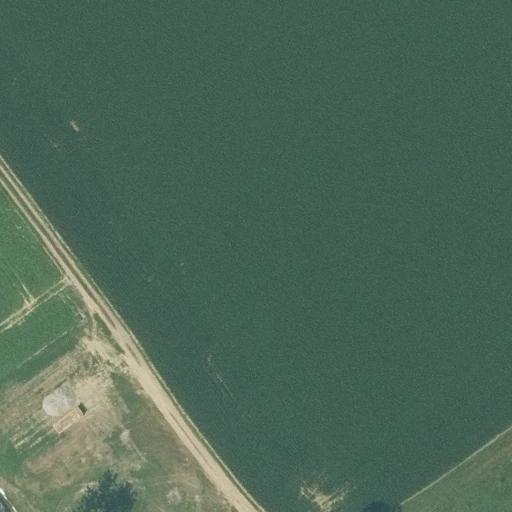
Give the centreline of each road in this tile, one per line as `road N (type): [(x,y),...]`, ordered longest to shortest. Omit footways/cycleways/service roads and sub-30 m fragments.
road 1 (track): [(0,173),(251,511)]
road 2 (track): [(388,511),(511,425)]
